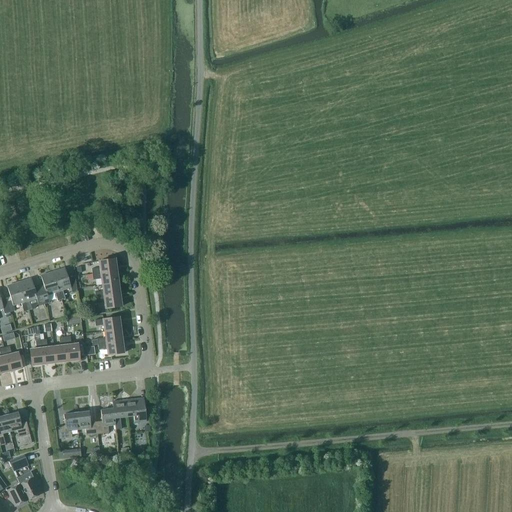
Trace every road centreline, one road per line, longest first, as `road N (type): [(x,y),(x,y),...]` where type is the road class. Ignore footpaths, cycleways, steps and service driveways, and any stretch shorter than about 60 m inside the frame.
road 1 (unclassified): [(191,511),(199,0)]
road 2 (residential): [(0,275),(86,246),(112,249),(131,262),(139,284),(147,371)]
road 3 (residential): [(58,511),(30,391)]
